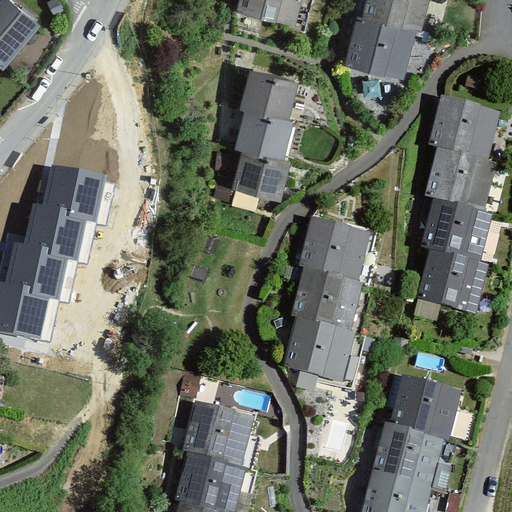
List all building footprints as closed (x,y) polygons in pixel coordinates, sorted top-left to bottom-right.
[(40,24),(11,0),(0,0),(0,63),(3,66),(40,24)] [(238,0),(237,9),(269,17),(269,21),(305,30),(313,0),(238,0)] [(366,0),(363,15),(415,27),(420,29),(427,0),(366,0)] [(481,0),(457,0),(455,35),(479,37),(481,0)] [(404,75),(415,27),(363,15),(357,14),(345,61),(404,75)] [(241,106),(247,108),(288,119),(298,81),(251,69),(241,106)] [(437,149),(486,161),(498,113),(441,99),(429,147),(437,149)] [(237,145),(243,147),(283,158),(293,120),(288,119),(247,108),(237,145)] [(290,160),(283,158),(243,147),(234,184),(280,197),(290,160)] [(434,200),(483,212),(495,163),(486,161),(437,149),(425,197),(434,200)] [(0,286),(0,330),(40,339),(49,298),(59,300),(67,258),(80,261),(87,221),(99,223),(108,177),(58,167),(50,204),(39,202),(31,245),(19,243),(11,284),(1,282),(0,286)] [(430,252),(479,264),(491,214),(483,212),(434,200),(422,250),(430,252)] [(304,271),(364,285),(377,233),(313,217),(300,270),(304,271)] [(479,264),(430,252),(418,300),(475,314),(487,266),(479,264)] [(297,321),(358,336),(370,287),(364,285),(304,271),(292,319),(297,321)] [(94,282),(85,305),(126,320),(134,296),(94,282)] [(358,336),(297,321),(285,369),(352,385),(363,337),(358,336)] [(391,426),(441,438),(448,440),(459,392),(402,378),(391,426)] [(189,453),(252,469),(259,441),(250,438),(254,419),(196,404),(183,452),(189,453)] [(372,477),(428,491),(441,438),(391,426),(384,425),(372,477)] [(181,503),(217,511),(245,511),(256,470),(252,469),(189,453),(177,502),(181,503)] [(422,511),(428,491),(372,477),(363,511),(422,511)] [(217,511),(181,503),(178,511),(217,511)]
